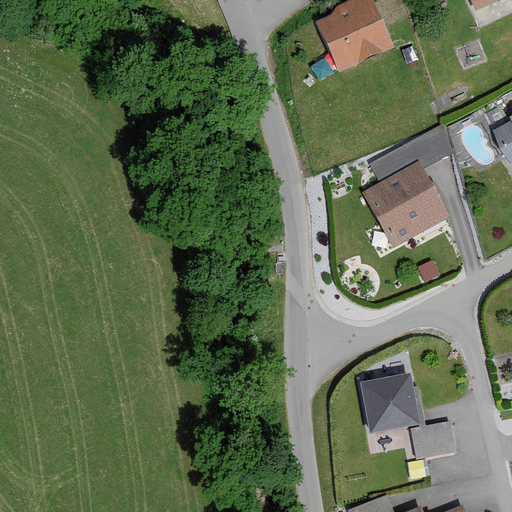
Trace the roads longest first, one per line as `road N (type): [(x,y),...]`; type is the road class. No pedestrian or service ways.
road 1 (unclassified): [(297,345),(285,159),(232,0)]
road 2 (residential): [(448,299),(471,346),(509,511)]
road 3 (unclassified): [(311,511),(297,345)]
road 4 (residential): [(297,345),(382,333),(448,299)]
